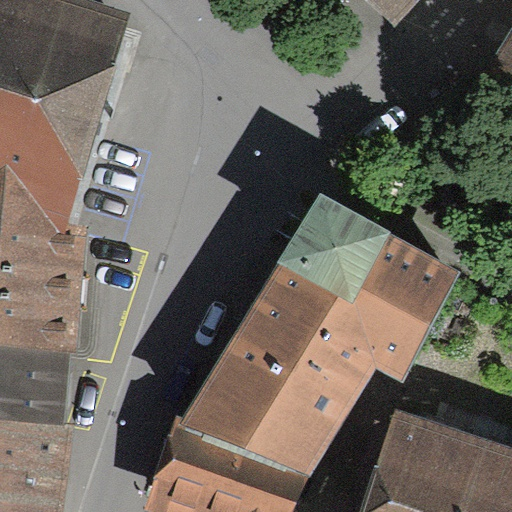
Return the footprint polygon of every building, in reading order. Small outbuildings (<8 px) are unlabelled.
[(0,0),(0,231),(86,253),(90,241),(71,239),(98,154),(133,32),(23,0),(0,0)] [(352,0),(400,46),(438,0),(352,0)] [(511,51),(489,88),(511,109),(511,51)] [(315,217),(274,282),(350,322),(360,305),(431,345),(461,285),(315,217)] [(0,363),(74,368),(86,253),(0,231),(0,363)] [(274,282),(237,350),(352,414),(355,416),(376,382),(403,396),(421,362),(431,345),(360,305),(350,322),(274,282)] [(310,488),(352,414),(237,350),(189,430),(183,441),(310,488)] [(0,441),(63,439),(74,368),(0,363),(0,441)] [(301,511),(310,488),(183,441),(189,430),(178,426),(145,511),(301,511)] [(369,511),(511,511),(511,466),(477,455),(402,428),(377,492),(369,511)] [(0,511),(64,511),(74,437),(63,439),(0,441),(0,511)] [(369,511),(377,492),(334,481),(323,511),(369,511)]
